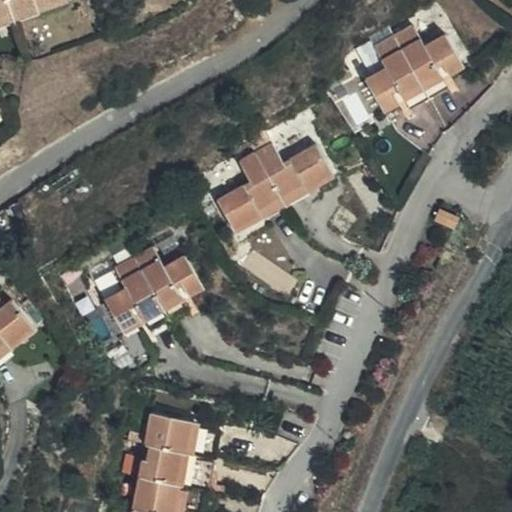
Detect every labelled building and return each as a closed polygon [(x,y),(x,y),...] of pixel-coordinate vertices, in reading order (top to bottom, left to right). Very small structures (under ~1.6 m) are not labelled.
[(0,0),(0,10),(8,8),(5,0),(0,0)] [(5,0),(8,8),(32,0),(33,0),(37,11),(68,2),(67,0),(5,0)] [(33,0),(32,0),(8,8),(12,21),(38,13),(37,11),(33,0)] [(0,10),(0,24),(12,21),(8,8),(0,10)] [(376,115),(389,109),(395,98),(393,94),(398,92),(422,49),(420,50),(409,29),(370,49),(380,70),(359,81),(376,115)] [(441,39),(422,49),(398,92),(432,75),(436,84),(459,73),(441,39)] [(432,75),(398,92),(395,98),(399,104),(404,114),(442,95),(436,84),(432,75)] [(395,98),(389,109),(399,104),(395,98)] [(223,225),(252,210),(248,202),(289,181),(294,189),(323,174),(304,139),(272,156),(261,135),(227,152),(238,173),(205,190),(223,225)] [(248,202),(252,210),(254,213),(295,192),(294,189),(289,181),(248,202)] [(437,230),(444,217),(425,208),(418,221),(437,230)] [(104,324),(126,312),(121,304),(159,284),(164,293),(186,281),(168,247),(147,258),(136,238),(97,259),(108,279),(86,290),(104,324)] [(86,290),(108,279),(97,259),(76,269),(86,290)] [(121,304),(126,312),(131,323),(169,303),(164,293),(159,284),(121,304)] [(0,341),(0,343),(33,319),(7,285),(0,290),(0,341)] [(152,511),(154,505),(160,475),(156,473),(160,451),(162,443),(167,444),(173,416),(174,413),(126,403),(119,435),(125,436),(121,452),(116,450),(102,511),(152,511)] [(197,422),(173,416),(167,444),(191,449),(197,422)] [(160,475),(154,505),(178,509),(189,458),(160,451),(156,473),(160,475)]
